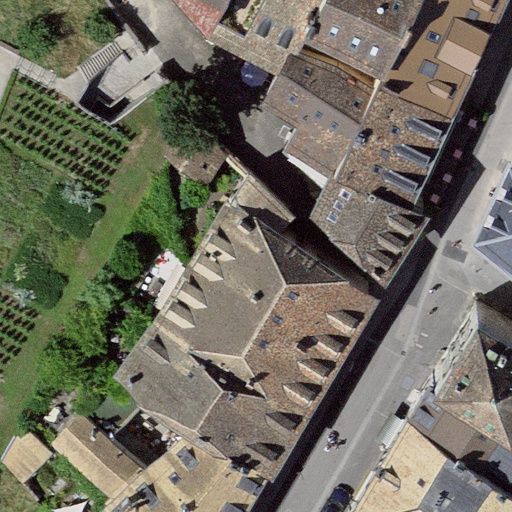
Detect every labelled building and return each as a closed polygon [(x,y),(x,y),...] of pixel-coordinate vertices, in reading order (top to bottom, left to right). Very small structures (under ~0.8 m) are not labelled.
[(183,0),(223,44),(243,0),(183,0)] [(243,0),(223,44),(291,77),(304,53),(312,56),(322,38),(344,0),(243,0)] [(446,0),(344,0),(322,38),(405,81),(432,35),(446,0)] [(511,32),(511,0),(446,0),(432,35),(405,81),(400,87),(472,119),(511,32)] [(396,92),(312,56),(304,53),(291,77),(273,110),(311,133),(298,153),(347,183),(349,179),(396,92)] [(472,119),(400,87),(396,92),(349,179),(389,198),(394,194),(433,211),(472,119)] [(473,241),(511,271),(511,167),(473,241)] [(127,384),(200,439),(284,483),(394,301),(300,237),(310,219),(265,176),(247,205),(240,202),(127,384)] [(448,220),(433,211),(394,194),(389,198),(349,179),(347,183),(327,220),(403,290),(448,220)] [(511,320),(480,300),(432,377),(511,426),(511,320)] [(511,426),(432,377),(405,419),(511,482),(511,426)] [(352,511),(511,511),(511,482),(405,419),(352,511)] [(62,449),(124,509),(157,478),(89,420),(62,449)] [(60,461),(30,432),(11,468),(31,490),(60,461)] [(120,511),(267,511),(284,483),(200,439),(157,478),(124,509),(120,511)]
